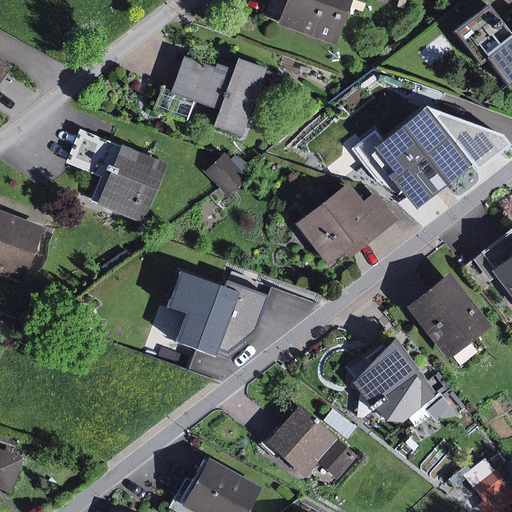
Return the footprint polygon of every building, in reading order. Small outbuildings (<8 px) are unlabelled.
[(274,0),(271,12),(288,18),(286,21),(339,39),(352,3),(367,8),(369,0),(274,0)] [(511,38),(511,34),(489,6),(457,32),(482,63),(488,58),(511,38)] [(511,38),(488,58),(508,88),(511,84),(511,38)] [(0,86),(14,66),(0,56),(0,86)] [(220,69),(191,58),(186,72),(180,91),(226,108),(221,124),(245,133),(269,68),(243,59),(239,69),(222,63),(220,69)] [(384,144),(375,133),(353,150),(377,181),(418,208),(474,166),(477,171),(490,161),(511,145),(504,136),(427,107),(384,144)] [(171,161),(87,130),(76,159),(112,173),(101,202),(150,220),(171,161)] [(229,156),(213,169),(232,192),(248,178),(229,156)] [(350,185),(303,223),(331,259),(346,247),(354,256),(401,218),(379,191),(364,203),(350,185)] [(46,225),(0,207),(0,269),(25,279),(46,225)] [(481,291),(498,277),(511,294),(511,227),(484,250),(462,267),(481,291)] [(225,290),(181,274),(169,306),(188,313),(177,343),(215,357),(218,349),(238,295),(225,290)] [(418,297),(406,307),(448,360),(491,326),(449,274),(418,297)] [(238,295),(218,349),(228,353),(256,330),(270,295),(246,287),(228,280),(225,290),(238,295)] [(393,342),(358,380),(389,420),(406,420),(442,391),(401,336),(393,342)] [(276,434),(270,441),(307,475),(322,458),(340,474),(359,453),(303,404),(276,434)] [(26,458),(0,449),(0,484),(15,490),(26,458)] [(254,511),(268,485),(210,457),(188,501),(209,511),(254,511)] [(511,511),(511,485),(488,459),(470,475),(502,511),(511,511)]
